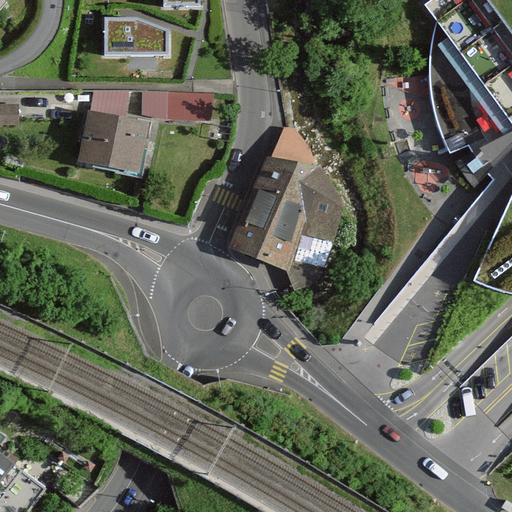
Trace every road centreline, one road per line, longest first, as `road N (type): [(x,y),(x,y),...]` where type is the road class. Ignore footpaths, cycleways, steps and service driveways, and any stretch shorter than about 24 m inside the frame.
road 1 (residential): [(211,274),(262,130),(246,0)]
road 2 (secondary): [(0,203),(120,239),(185,279)]
road 3 (secondary): [(194,356),(117,511)]
road 4 (unclassified): [(345,404),(479,511)]
road 5 (residential): [(345,404),(431,289)]
road 6 (unclassified): [(244,336),(345,404)]
